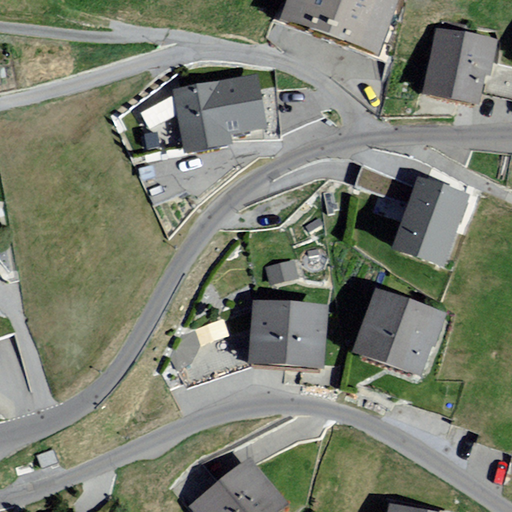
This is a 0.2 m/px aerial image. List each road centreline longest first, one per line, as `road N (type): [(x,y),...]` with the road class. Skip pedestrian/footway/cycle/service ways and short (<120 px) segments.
road 1 (unclassified): [(511,133),(382,136),(318,147),(271,168),(214,211),(102,388),(74,408),(0,433)]
road 2 (unclassified): [(0,498),(235,408),(277,401),(374,424),(510,511)]
road 3 (track): [(121,30),(74,38),(0,30)]
